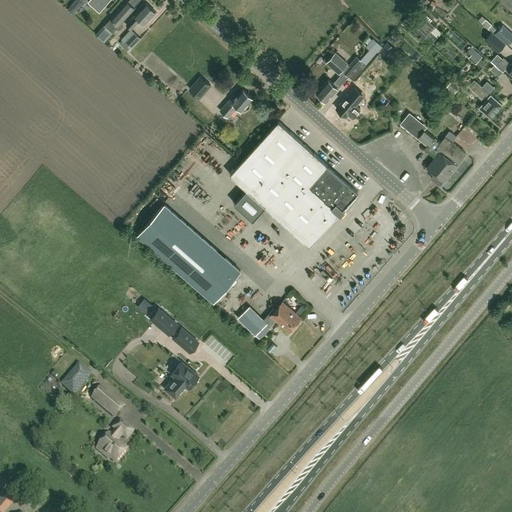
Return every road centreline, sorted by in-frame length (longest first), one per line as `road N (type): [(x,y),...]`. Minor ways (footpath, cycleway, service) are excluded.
road 1 (unclassified): [(186,511),(437,224)]
road 2 (unclassified): [(437,224),(187,0)]
road 3 (tertiary): [(511,267),(308,511)]
road 4 (primary): [(444,307),(250,511)]
road 5 (primary): [(277,511),(444,307)]
